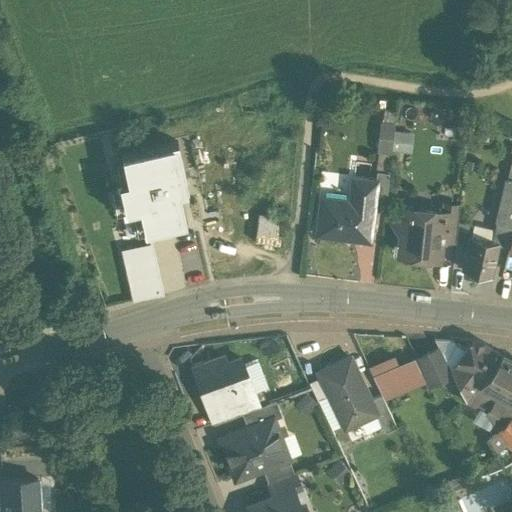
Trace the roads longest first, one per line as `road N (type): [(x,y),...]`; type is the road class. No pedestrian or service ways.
road 1 (track): [(511,87),(464,96),(333,81),(313,90),(289,296)]
road 2 (secondary): [(511,317),(289,296),(147,320)]
road 3 (residential): [(147,320),(146,344),(214,511)]
road 4 (secondary): [(147,320),(0,358)]
